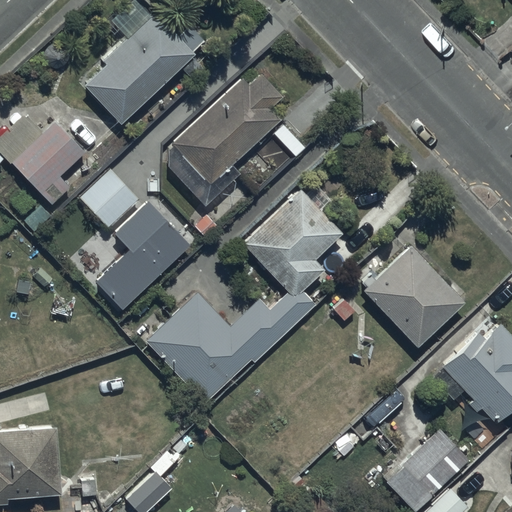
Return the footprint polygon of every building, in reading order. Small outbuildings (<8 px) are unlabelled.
[(175,37),(152,12),(102,59),(105,62),(83,83),(119,123),(180,67),(190,79),(201,69),(191,58),(194,54),(191,50),(201,40),(188,26),(175,37)] [(248,85),(241,77),(170,142),(173,144),(169,148),(168,168),(204,206),(239,173),(231,164),(280,118),(269,106),(280,95),(260,74),(248,85)] [(0,152),(9,162),(10,161),(51,204),(69,187),(58,176),(83,152),(53,120),(41,132),(24,113),(0,135),(0,152)] [(281,123),(271,133),(294,157),(304,148),(281,123)] [(137,200),(109,169),(79,198),(108,228),(137,200)] [(292,298),(301,291),(323,270),(314,261),(342,234),(320,210),(330,201),(314,183),(302,194),(299,190),(241,244),(285,292),(292,298)] [(89,235),(67,209),(55,220),(77,245),(89,235)] [(364,287),(361,290),(415,348),(463,303),(409,245),(374,278),(370,274),(360,283),(364,287)] [(292,298),(285,292),(268,308),(257,297),(228,325),(196,292),(144,341),(203,404),(250,360),(253,363),(314,305),(301,291),(292,298)] [(478,333),(430,377),(451,401),(463,390),(470,399),(467,402),(476,412),(479,408),(493,423),(511,406),(511,337),(499,323),(482,338),(478,333)] [(55,427),(0,431),(0,504),(7,504),(6,499),(60,495),(55,427)] [(438,428),(383,480),(413,511),(467,459),(438,428)] [(143,511),(169,487),(153,470),(124,499),(136,511),(143,511)] [(459,511),(465,507),(446,488),(421,511),(459,511)]
